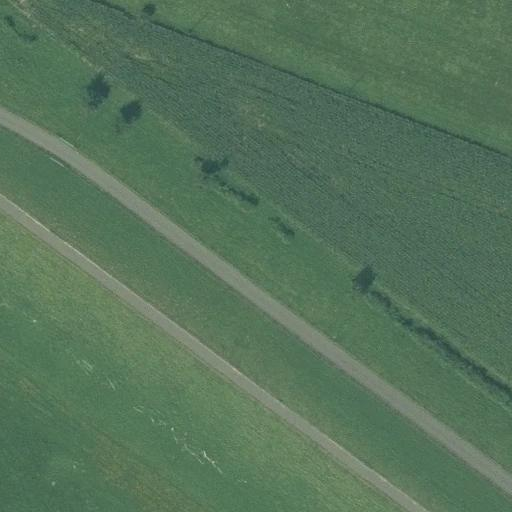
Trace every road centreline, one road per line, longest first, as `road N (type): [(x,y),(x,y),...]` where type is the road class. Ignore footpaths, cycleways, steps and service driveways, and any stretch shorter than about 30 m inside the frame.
road 1 (track): [(511,487),(89,168),(0,114)]
road 2 (track): [(428,511),(0,193)]
